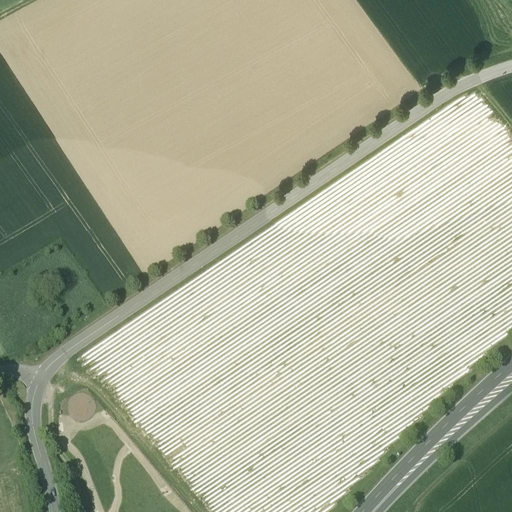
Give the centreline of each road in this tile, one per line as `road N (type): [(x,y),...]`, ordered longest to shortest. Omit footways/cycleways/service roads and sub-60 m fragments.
road 1 (unclassified): [(38,381),(56,359),(409,115),(511,68)]
road 2 (trunk): [(511,377),(370,511)]
road 3 (track): [(511,415),(415,511)]
road 4 (unclassified): [(38,381),(32,424),(54,511)]
